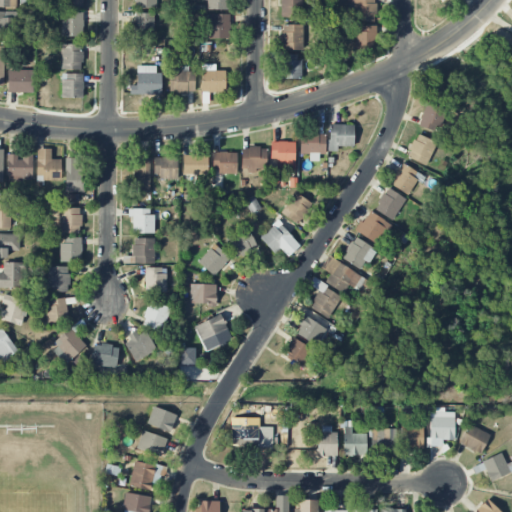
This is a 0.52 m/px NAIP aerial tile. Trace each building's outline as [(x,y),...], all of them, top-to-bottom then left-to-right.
[(82,0),(63,0),(63,7),(83,8),(82,0)] [(155,8),(155,0),(135,0),(135,8),(155,8)] [(227,0),(202,0),(202,1),(207,1),(207,10),(227,10),(227,0)] [(280,0),(281,17),(301,17),(300,0),(280,0)] [(375,0),(348,0),(348,21),(375,22),(375,0)] [(0,37),(19,37),(18,11),(0,11),(0,37)] [(82,12),(61,13),(62,37),(83,36),(82,12)] [(154,13),(135,13),(134,37),(153,38),(154,13)] [(229,39),(230,15),(209,14),(208,38),(229,39)] [(302,25),(281,25),(282,50),(303,50),(302,25)] [(356,50),(376,49),(376,25),(355,26),(356,50)] [(61,69),(82,70),(82,45),(61,44),(61,69)] [(300,54),(270,53),(270,62),(281,62),(280,79),(300,79),(300,54)] [(137,86),(129,86),(130,95),(160,95),(159,65),(136,66),(137,86)] [(201,92),(225,93),(225,71),(215,70),(215,65),(202,65),(201,92)] [(8,93),(33,92),(33,70),(22,70),(22,67),(7,67),(8,93)] [(195,71),(169,71),(169,93),(194,93),(195,71)] [(83,74),(62,73),(61,98),(83,98),(83,74)] [(437,133),(446,110),(427,103),(418,126),(437,133)] [(328,151),(337,152),(337,146),(353,147),(353,125),(328,125),(328,151)] [(324,154),(325,134),(300,134),(299,154),(324,154)] [(426,166),(437,143),(417,134),(407,157),(426,166)] [(295,171),(294,142),(271,142),(271,160),(276,160),(276,171),(295,171)] [(242,148),(242,171),(266,171),(267,148),(242,148)] [(51,149),(37,149),(36,181),(60,181),(60,160),(51,159),(51,149)] [(212,153),(213,173),(237,172),(237,152),(212,153)] [(32,154),(20,155),(20,154),(7,154),(7,181),(33,181),(32,154)] [(207,155),(182,155),(183,175),(208,174),(207,155)] [(177,177),(177,157),(153,158),(154,178),(177,177)] [(65,192),(82,192),(82,158),(65,158),(65,192)] [(149,192),(150,158),(139,158),(139,170),(133,170),(132,192),(149,192)] [(390,183),(410,196),(422,176),(402,163),(390,183)] [(405,199),(388,188),(375,210),(393,221),(405,199)] [(281,214),(298,225),(311,203),(294,192),(281,214)] [(79,194),(65,194),(66,202),(79,202),(79,194)] [(0,228),(11,228),(10,203),(0,203),(0,228)] [(80,207),(59,208),(59,233),(81,232),(80,207)] [(154,210),(133,209),(132,233),(153,233),(154,210)] [(375,244),(388,223),(369,210),(355,231),(375,244)] [(300,245),(278,221),(259,238),(274,254),(280,248),(288,257),(300,245)] [(236,258),(257,246),(247,228),(226,241),(236,258)] [(20,234),(0,233),(0,257),(7,258),(7,250),(19,250),(20,234)] [(60,262),(81,262),(82,238),(61,237),(60,262)] [(361,271),(374,249),(355,237),(341,258),(361,271)] [(154,238),(132,238),(132,257),(124,257),(124,263),(154,264),(154,238)] [(197,263),(214,277),(230,258),(213,244),(197,263)] [(325,282),(342,294),(348,285),(358,291),(366,280),(329,256),(321,268),(330,274),(325,282)] [(0,287),(24,288),(24,263),(3,262),(3,273),(0,273),(0,287)] [(69,266),(47,267),(47,292),(69,291),(69,266)] [(144,293),(166,293),(166,268),(144,268),(144,293)] [(341,297),(318,282),(315,286),(321,290),(309,307),(327,319),(341,297)] [(189,305),(215,305),(215,284),(190,284),(189,305)] [(0,307),(0,306),(0,320),(21,326),(28,301),(3,294),(0,307)] [(68,320),(65,297),(45,300),(48,323),(68,320)] [(160,332),(169,308),(150,301),(141,325),(160,332)] [(231,339),(221,315),(194,326),(205,351),(231,339)] [(317,346),(327,328),(302,315),(297,324),(300,326),(295,334),(317,346)] [(0,363),(18,352),(1,327),(0,327),(0,363)] [(86,346),(70,329),(51,347),(67,364),(86,346)] [(134,363),(156,352),(146,331),(124,342),(134,363)] [(303,365),(312,349),(292,338),(283,354),(303,365)] [(91,365),(116,368),(118,346),(93,344),(91,365)] [(194,364),(195,348),(180,348),(180,364),(194,364)] [(171,431),(176,413),(152,407),(147,426),(171,431)] [(429,439),(426,439),(426,447),(442,447),(442,440),(454,440),(454,411),(430,410),(429,439)] [(482,453),(490,433),(467,425),(459,445),(482,453)] [(273,427),(231,426),(231,446),(272,447),(273,427)] [(335,456),(335,427),(319,427),(318,456),(335,456)] [(343,455),(365,455),(366,434),(351,433),(352,427),(344,427),(343,455)] [(400,448),(422,449),(422,427),(401,427),(400,448)] [(396,429),(375,429),(375,438),(371,438),(371,456),(396,456),(396,429)] [(136,448),(161,457),(167,439),(143,430),(136,448)] [(511,462),(506,464),(502,454),(474,464),(477,472),(485,469),(489,481),(511,472),(511,462)] [(155,465),(134,461),(129,486),(150,490),(155,465)] [(122,511),(148,511),(151,497),(125,493),(122,511)] [(287,511),(288,495),(275,495),(275,510),(241,509),(241,511),(287,511)] [(474,511),(500,511),(487,499),(474,511)] [(293,511),(317,511),(318,500),(299,500),(299,509),(294,509),(293,511)] [(218,511),(219,501),(200,501),(200,511),(218,511)]
